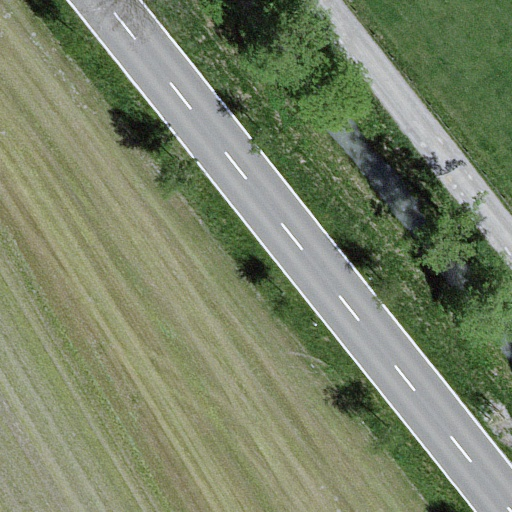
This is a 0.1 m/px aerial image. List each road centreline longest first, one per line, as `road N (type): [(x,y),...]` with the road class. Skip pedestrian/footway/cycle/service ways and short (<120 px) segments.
road 1 (secondary): [(510,511),(101,0)]
road 2 (track): [(511,240),(320,0)]
